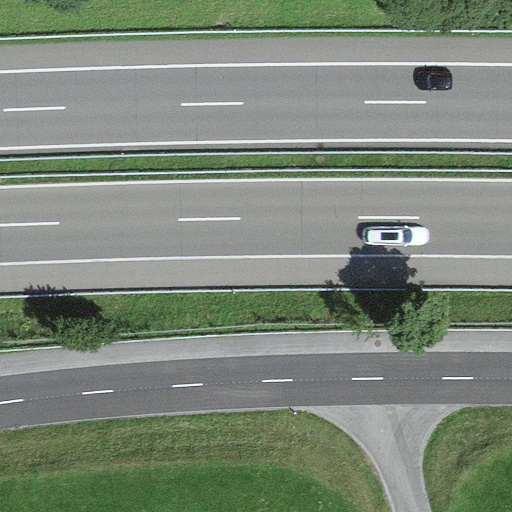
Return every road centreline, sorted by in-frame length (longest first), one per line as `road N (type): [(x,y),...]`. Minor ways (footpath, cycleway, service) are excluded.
road 1 (residential): [(511,379),(234,384),(0,405)]
road 2 (motorway): [(511,103),(0,111)]
road 3 (motorway): [(0,228),(511,222)]
